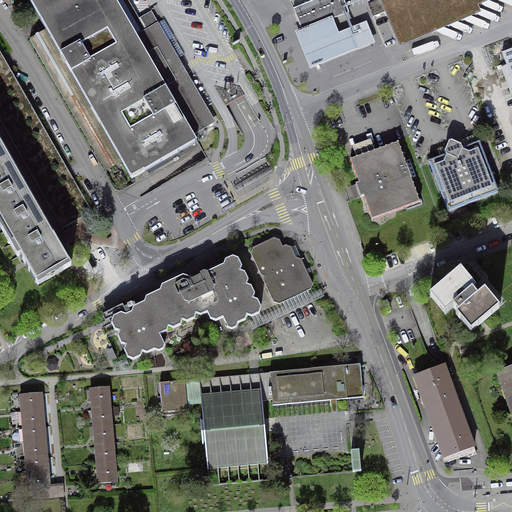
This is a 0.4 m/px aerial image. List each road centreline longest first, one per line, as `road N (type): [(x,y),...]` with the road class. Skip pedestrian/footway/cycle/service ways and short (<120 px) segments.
road 1 (residential): [(152,258),(138,250),(0,12)]
road 2 (tertiary): [(356,291),(438,502)]
road 3 (tertiary): [(238,0),(281,84),(315,190)]
road 4 (residential): [(152,258),(148,270),(0,356)]
road 5 (residential): [(315,190),(152,258)]
road 6 (residential): [(511,231),(356,291)]
